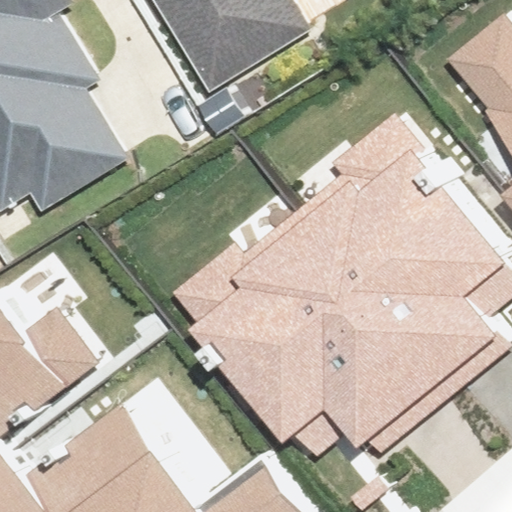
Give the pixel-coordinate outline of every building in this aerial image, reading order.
[(0,0),(0,171),(18,204),(53,184),(62,202),(142,156),(105,89),(121,79),(81,8),(95,0),(0,0)] [(180,0),(234,85),(329,27),(311,0),(180,0)] [(511,22),(507,16),(448,62),(485,106),(482,109),(511,156),(511,185),(504,194),(511,204),(511,22)] [(304,208),(453,392),(511,343),(511,340),(495,320),(511,306),(511,254),(396,112),(336,161),(347,174),(304,208)] [(237,241),(173,293),(201,327),(192,334),(284,445),(296,435),(317,461),(339,443),(348,454),(368,437),(379,451),(453,392),(304,208),(248,253),(237,241)] [(0,458),(0,459),(0,458),(0,437),(99,365),(59,312),(19,341),(0,315),(0,458)] [(17,482),(0,459),(0,458),(0,511),(188,511),(195,507),(121,406),(17,482)] [(316,511),(270,450),(195,507),(188,511),(316,511)]
